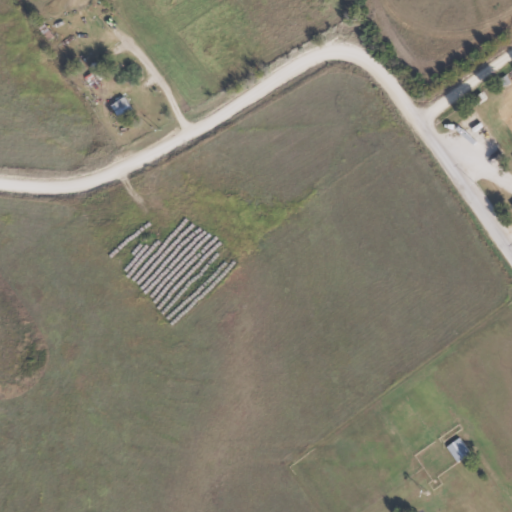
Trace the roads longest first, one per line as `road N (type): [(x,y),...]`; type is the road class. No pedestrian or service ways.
road 1 (residential): [(406,117),(341,47),(84,195),(0,187)]
road 2 (residential): [(511,266),(406,117)]
road 3 (residential): [(406,117),(511,43)]
